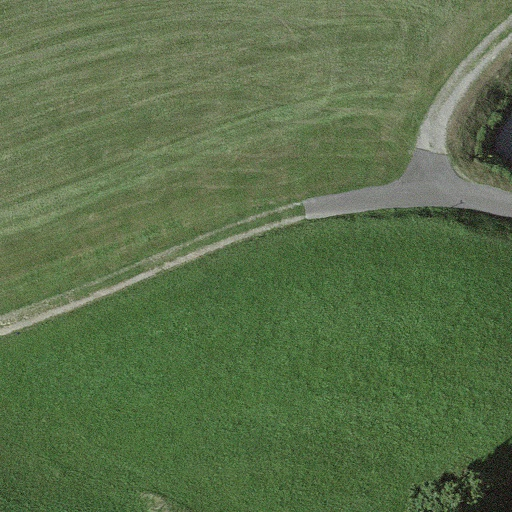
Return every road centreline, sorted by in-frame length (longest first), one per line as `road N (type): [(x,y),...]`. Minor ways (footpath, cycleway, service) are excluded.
road 1 (track): [(0,324),(306,210),(434,191),(511,210)]
road 2 (track): [(434,191),(442,130),(461,80),(511,29)]
